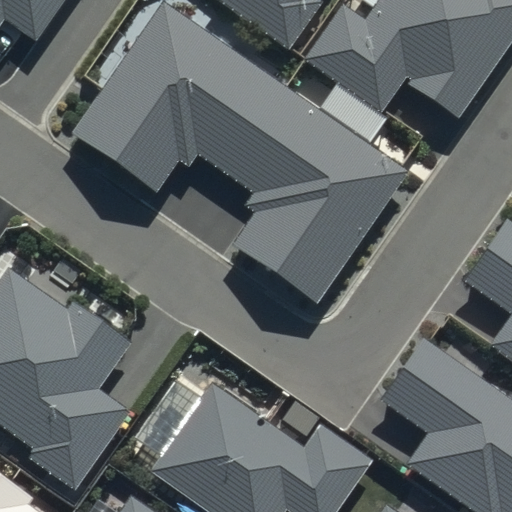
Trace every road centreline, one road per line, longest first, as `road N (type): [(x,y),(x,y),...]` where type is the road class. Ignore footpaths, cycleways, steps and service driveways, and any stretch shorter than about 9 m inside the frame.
road 1 (residential): [(511,130),(366,336),(344,353),(318,357),(290,347),(0,148)]
road 2 (unknown): [(108,0),(4,151)]
